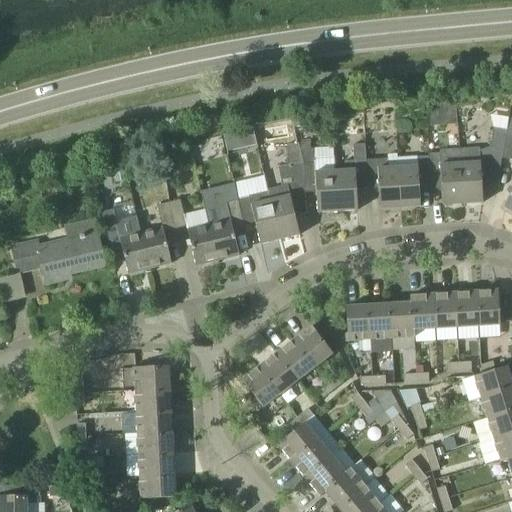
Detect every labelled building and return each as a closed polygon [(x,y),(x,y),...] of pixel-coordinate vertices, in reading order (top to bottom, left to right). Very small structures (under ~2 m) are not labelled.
[(502,159),(507,131),(493,128),(488,156),(502,159)] [(227,137),(230,150),(258,144),(255,131),(227,137)] [(511,131),(507,131),(502,159),(511,160),(511,131)] [(338,212),(335,172),(335,159),(314,160),(313,151),(310,151),(309,141),(298,142),(303,164),(305,193),(316,193),(318,214),(338,212)] [(303,164),(298,142),(298,145),(287,146),(288,165),(292,165),(294,194),(305,193),(303,164)] [(366,161),(365,161),(364,145),(353,146),(354,162),(345,162),(345,171),(335,172),(338,212),(358,211),(357,190),(368,190),(366,161)] [(483,204),(482,180),(480,148),(459,149),(463,205),(483,204)] [(428,154),(428,158),(429,158),(430,186),(442,185),(443,206),(463,205),(459,149),(439,151),(439,153),(428,154)] [(400,209),(397,159),(396,159),(396,155),(387,156),(387,160),(366,161),(368,190),(379,189),(380,210),(400,209)] [(429,158),(428,158),(397,159),(400,209),(421,207),(419,187),(430,186),(429,158)] [(232,174),(218,177),(198,182),(209,226),(218,261),(239,256),(233,230),(244,228),(238,199),(232,174)] [(269,192),(280,240),(300,236),(288,188),(269,192)] [(238,199),(244,228),(256,225),(260,245),(280,240),(269,192),(238,199)] [(169,204),(175,230),(187,227),(181,201),(169,204)] [(164,233),(175,230),(169,204),(157,206),(163,229),(141,234),(150,269),(171,264),(164,233)] [(70,241),(38,248),(37,243),(12,249),(18,275),(42,269),(46,285),(64,281),(63,277),(105,267),(94,222),(67,228),(70,241)] [(150,269),(141,234),(120,239),(116,222),(105,225),(111,251),(122,249),(128,275),(150,269)] [(196,266),(218,261),(209,226),(188,231),(196,266)] [(500,326),(500,323),(498,291),(476,293),(478,327),(500,326)] [(456,328),(478,327),(476,293),(454,294),(456,328)] [(435,329),(456,328),(454,294),(433,295),(435,329)] [(413,331),(414,331),(435,329),(433,295),(410,297),(410,304),(412,304),(413,331)] [(415,338),(414,331),(413,331),(412,304),(410,304),(390,305),(392,340),(415,338)] [(371,341),(392,340),(390,305),(368,307),(371,341)] [(348,342),(371,341),(368,307),(346,308),(348,342)] [(294,341),(315,368),(333,354),(311,327),(294,341)] [(298,381),(315,368),(294,341),(277,354),(298,381)] [(281,395),(298,381),(277,354),(260,367),(281,395)] [(458,364),(459,372),(471,371),(471,363),(458,364)] [(480,367),(482,375),(496,370),(494,363),(480,367)] [(446,372),(459,372),(458,364),(446,364),(446,372)] [(135,391),(169,389),(168,367),(134,369),(135,391)] [(263,408),(281,395),(260,367),(242,381),(263,408)] [(511,388),(511,384),(507,367),(496,370),(482,375),(474,377),(481,399),(511,388)] [(415,375),(415,383),(428,382),(427,374),(415,375)] [(403,383),(415,383),(415,375),(403,376),(403,383)] [(332,390),(342,382),(337,376),(327,384),(332,390)] [(372,378),(372,385),(385,385),(384,377),(372,378)] [(360,386),(372,385),(372,378),(360,378),(360,386)] [(75,394),(84,394),(83,381),(75,382),(75,394)] [(322,397),(332,390),(327,384),(318,391),(322,397)] [(511,411),(511,388),(481,399),(487,419),(511,411)] [(136,413),(171,411),(169,389),(135,391),(136,413)] [(415,390),(397,392),(406,409),(410,407),(418,405),(415,390)] [(391,406),(392,407),(397,403),(390,392),(374,392),(372,394),(380,403),(376,407),(382,414),(391,406)] [(75,394),(76,407),(85,406),(84,394),(75,394)] [(357,408),(363,402),(356,394),(350,399),(357,408)] [(357,408),(366,418),(372,413),(363,402),(357,408)] [(423,417),(418,405),(410,407),(414,420),(423,417)] [(398,414),(392,407),(391,406),(382,414),(396,429),(402,423),(396,416),(398,414)] [(305,423),(313,417),(308,410),(300,417),(305,423)] [(137,434),(172,433),(171,411),(136,413),(137,434)] [(494,440),(511,434),(511,411),(487,419),(494,440)] [(305,424),(305,423),(300,417),(292,423),(297,430),(305,424)] [(423,417),(414,420),(418,431),(426,429),(423,417)] [(402,423),(396,429),(406,440),(412,435),(402,423)] [(77,437),(86,437),(85,424),(77,425),(77,437)] [(292,463),(319,441),(305,424),(297,430),(278,446),(292,463)] [(138,456),(173,454),(172,433),(137,434),(138,456)] [(511,456),(511,434),(494,440),(500,462),(507,459),(511,456)] [(77,437),(78,450),(87,449),(86,437),(77,437)] [(333,458),(319,441),(292,463),(306,480),(333,458)] [(427,460),(435,458),(431,446),(423,449),(427,460)] [(139,478),(174,476),(173,454),(138,456),(139,478)] [(325,492),(346,475),(333,458),(306,480),(320,498),(325,493),(325,492)] [(435,458),(427,460),(431,472),(439,469),(435,458)] [(412,476),(419,469),(412,461),(404,466),(412,476)] [(87,473),(93,484),(101,480),(94,469),(87,473)] [(419,469),(412,476),(420,485),(427,479),(419,469)] [(325,493),(338,509),(365,487),(352,470),(346,475),(325,492),(325,493)] [(126,490),(139,489),(140,500),(175,498),(174,476),(139,478),(139,479),(125,479),(126,490)] [(93,484),(99,495),(107,490),(101,480),(93,484)] [(341,511),(368,511),(379,504),(365,487),(338,509),(341,511)] [(440,502),(448,499),(445,488),(437,490),(440,502)] [(44,511),(44,505),(39,504),(39,497),(0,497),(0,511),(44,511)] [(448,499),(440,502),(443,511),(447,511),(452,511),(448,499)]
